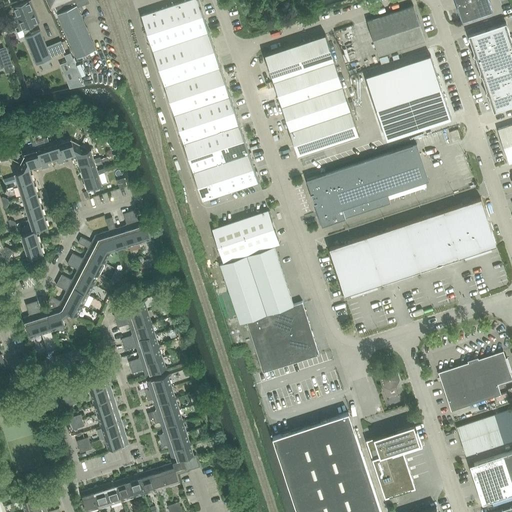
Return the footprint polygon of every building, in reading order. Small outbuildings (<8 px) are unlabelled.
[(31,0),(30,0),(13,7),(17,16),(15,16),(20,30),(23,28),(26,35),(31,33),(28,27),(40,22),(31,0)] [(46,0),(51,10),(55,9),(57,13),(78,57),(96,49),(78,7),(88,3),(87,0),(46,0)] [(203,200),(238,189),(259,182),(217,55),(199,0),(186,0),(141,15),(203,200)] [(456,0),(463,20),(492,11),(487,0),(456,0)] [(414,5),(413,6),(367,21),(379,55),(425,40),(414,5)] [(511,40),(505,23),(468,35),(474,52),(472,55),(473,55),(475,57),(480,71),(479,73),(479,74),(481,75),(486,90),(485,92),(485,93),(487,94),(493,111),(511,104),(511,40)] [(26,35),(37,63),(52,57),(51,57),(47,46),(40,30),(31,33),(26,35)] [(325,35),(291,46),(265,55),(299,154),(358,135),(325,35)] [(61,41),(47,46),(51,57),(65,51),(62,42),(61,41)] [(68,62),(61,64),(70,88),(83,83),(71,53),(65,55),(68,62)] [(398,66),(366,76),(373,97),(379,118),(386,139),(419,129),(451,118),(445,97),(438,76),(431,55),(398,66)] [(359,91),(367,87),(363,82),(356,86),(359,91)] [(511,124),(498,129),(510,163),(511,162),(511,124)] [(45,144),(47,144),(53,161),(58,159),(59,163),(66,161),(60,142),(59,140),(49,143),(47,137),(43,138),(45,144)] [(76,154),(81,144),(72,140),(71,138),(60,142),(65,157),(76,154)] [(34,150),(36,149),(41,165),(42,169),(49,166),(48,162),(53,161),(47,144),(45,144),(38,147),(36,141),(32,142),(34,150)] [(81,144),(76,154),(80,166),(95,161),(94,158),(91,148),(89,149),(81,144)] [(412,144),(307,179),(322,226),(387,204),(384,195),(425,181),(412,144)] [(36,149),(34,150),(25,153),(25,155),(21,163),(30,168),(41,165),(36,149)] [(99,172),(98,169),(96,162),(101,160),(100,156),(94,158),(95,161),(80,166),(83,177),(99,172)] [(30,168),(21,163),(16,172),(14,173),(18,185),(34,180),(30,168)] [(98,169),(99,172),(83,177),(87,189),(103,184),(99,174),(105,172),(104,168),(98,169)] [(34,180),(18,185),(22,196),(37,191),(34,180)] [(25,208),(41,203),(37,191),(22,196),(25,208)] [(481,197),(329,248),(345,295),(348,294),(497,245),(481,197)] [(29,219),(44,214),(41,203),(25,208),(29,219)] [(135,209),(129,211),(139,243),(151,239),(145,219),(138,221),(135,209)] [(221,226),(212,229),(223,263),(220,264),(239,322),(246,320),(257,352),(263,372),(319,354),(313,335),(303,302),(303,301),(301,301),(301,302),(293,304),(274,246),(274,245),(280,243),(268,210),(260,213),(255,214),(249,216),(244,218),(238,220),(233,222),(227,224),(222,225),(221,226)] [(129,211),(123,213),(127,224),(121,226),(128,247),(139,243),(129,211)] [(37,229),(37,230),(48,226),(44,214),(29,219),(32,231),(37,229)] [(128,247),(121,226),(116,228),(112,216),(106,218),(109,230),(110,230),(116,250),(128,247)] [(37,230),(37,229),(32,231),(21,234),(25,246),(40,241),(37,230)] [(110,230),(109,230),(96,234),(97,240),(96,243),(81,236),(78,242),(89,247),(86,252),(106,262),(111,252),(116,250),(110,230)] [(25,246),(28,258),(44,253),(40,241),(25,246)] [(73,253),(70,258),(100,273),(106,262),(86,252),(83,258),(73,253)] [(100,273),(70,258),(67,263),(78,269),(75,274),(95,284),(100,273)] [(62,274),(59,279),(89,294),(95,284),(75,274),(72,279),(62,274)] [(83,305),(89,294),(59,279),(56,284),(67,290),(64,295),(83,305)] [(47,301),(60,307),(72,313),(71,314),(78,317),(83,305),(64,295),(61,301),(51,295),(47,301)] [(114,315),(116,321),(148,311),(145,301),(147,300),(146,298),(123,305),(125,311),(114,315)] [(32,302),(42,334),(53,330),(47,310),(41,311),(37,300),(32,302)] [(47,310),(53,330),(65,327),(63,320),(71,314),(72,313),(60,307),(47,301),(50,309),(47,310)] [(32,302),(26,304),(30,315),(23,317),(30,338),(42,334),(32,302)] [(116,321),(118,326),(129,323),(131,329),(154,322),(153,320),(151,321),(148,311),(116,321)] [(122,338),(123,344),(156,334),(152,324),(154,323),(154,322),(131,329),(133,334),(122,338)] [(123,344),(125,349),(137,346),(138,352),(161,344),(161,343),(159,343),(156,334),(123,344)] [(161,344),(138,352),(140,357),(129,361),(131,366),(163,356),(160,346),(162,346),(161,344)] [(511,376),(503,350),(439,372),(451,410),(501,394),(498,383),(511,378),(511,376)] [(131,366),(133,372),(144,369),(146,375),(168,367),(168,365),(166,366),(163,356),(131,366)] [(399,379),(397,372),(391,369),(384,371),(380,378),(386,396),(398,392),(396,386),(399,379)] [(149,387),(144,388),(146,394),(172,386),(169,376),(171,375),(170,373),(147,380),(149,387)] [(84,383),(86,382),(90,392),(110,385),(106,374),(84,381),(84,383)] [(91,402),(91,404),(114,397),(110,385),(90,392),(93,402),(91,402)] [(175,396),(172,386),(146,394),(148,400),(153,398),(155,404),(178,397),(177,395),(175,396)] [(64,400),(75,397),(74,391),(62,395),(64,400)] [(75,397),(64,400),(66,406),(77,403),(75,397)] [(94,405),(97,415),(118,409),(114,397),(91,404),(92,406),(94,405)] [(152,411),(153,417),(179,409),(176,399),(178,398),(178,397),(155,404),(157,409),(152,411)] [(466,454),(498,443),(511,438),(511,408),(460,426),(459,428),(463,441),(462,441),(466,454)] [(121,420),(118,409),(97,415),(100,425),(98,425),(98,427),(121,420)] [(160,421),(162,427),(185,420),(185,418),(183,419),(179,409),(153,417),(155,423),(160,421)] [(381,511),(349,412),(272,437),(297,511),(381,511)] [(71,423),(83,420),(81,414),(70,417),(71,423)] [(83,420),(71,423),(73,429),(85,425),(83,420)] [(101,428),(104,438),(125,431),(121,420),(98,427),(99,428),(101,428)] [(186,421),(185,420),(162,427),(164,432),(159,434),(161,440),(186,431),(183,422),(186,421)] [(397,430),(387,434),(386,433),(366,439),(385,496),(415,486),(403,448),(420,443),(414,424),(397,429),(397,430)] [(125,431),(104,438),(107,447),(105,448),(106,450),(129,443),(125,431)] [(190,442),(186,431),(161,440),(163,445),(168,444),(169,450),(192,442),(192,441),(190,442)] [(78,446),(90,442),(88,437),(77,441),(78,446)] [(90,442),(78,446),(80,452),(92,448),(90,442)] [(184,458),(190,456),(194,455),(191,445),(193,444),(192,442),(169,450),(173,461),(184,458)] [(511,493),(511,450),(470,465),(482,503),(511,493)] [(194,467),(200,466),(196,454),(194,455),(190,456),(194,467)] [(188,469),(194,467),(190,456),(184,458),(188,469)] [(184,458),(173,461),(161,465),(168,488),(170,488),(169,486),(180,482),(177,473),(188,469),(184,458)] [(167,489),(168,488),(161,465),(150,469),(157,490),(166,487),(167,489)] [(147,493),(157,490),(150,469),(138,473),(146,495),(147,495),(147,493)] [(144,496),(146,495),(138,473),(127,476),(134,497),(143,494),(144,496)] [(124,500),(134,497),(127,476),(115,480),(123,503),(124,502),(124,500)] [(121,503),(123,503),(115,480),(104,484),(111,504),(121,501),(121,503)] [(104,484),(93,487),(100,510),(101,510),(101,508),(111,504),(104,484)] [(100,510),(93,487),(81,491),(87,511),(98,508),(99,510),(100,510)] [(24,510),(22,511),(25,511),(46,505),(44,499),(55,496),(53,490),(19,501),(20,503),(22,502),(24,510)] [(173,503),(176,511),(182,511),(179,501),(173,503)] [(176,511),(173,503),(167,505),(169,511),(176,511)]
